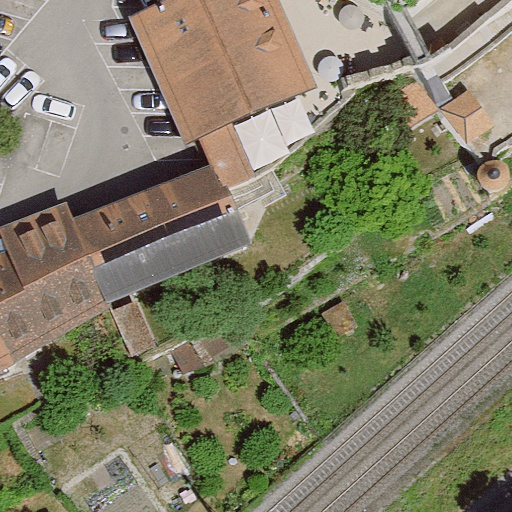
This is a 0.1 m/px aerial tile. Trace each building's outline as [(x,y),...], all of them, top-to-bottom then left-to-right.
[(303,93),(260,0),(186,0),(172,7),(148,17),(144,19),(155,43),(165,67),(175,89),(186,113),(196,135),(208,161),(213,172),(223,194),(251,181),(226,128),(303,93)] [(470,99),(442,118),(468,154),(495,135),(470,99)] [(106,305),(247,249),(223,194),(213,172),(89,219),(92,231),(79,236),(106,305)] [(479,186),(479,192),(482,198),(486,202),(491,204),(497,205),(503,203),(507,199),(511,193),(511,186),(509,180),(504,175),(498,172),(491,172),(485,175),(481,180),(479,186)] [(0,372),(42,351),(38,345),(106,305),(79,236),(67,214),(4,236),(14,263),(0,267),(0,372)]
